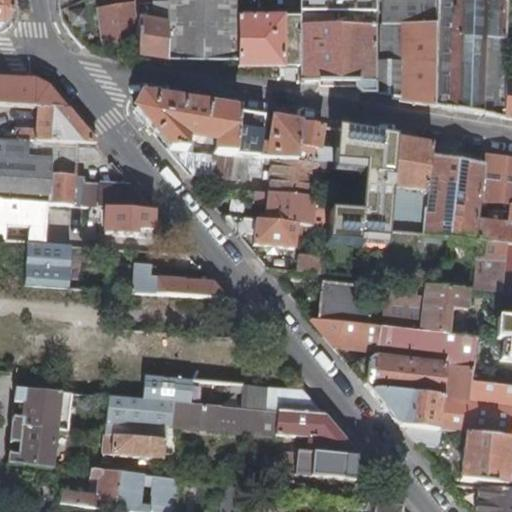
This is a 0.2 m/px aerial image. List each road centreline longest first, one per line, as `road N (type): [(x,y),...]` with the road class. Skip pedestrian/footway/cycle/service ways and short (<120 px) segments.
road 1 (unclassified): [(49,63),(427,511)]
road 2 (residential): [(511,140),(49,63)]
